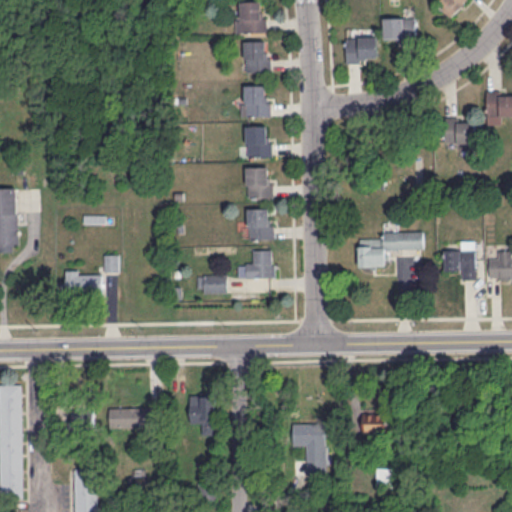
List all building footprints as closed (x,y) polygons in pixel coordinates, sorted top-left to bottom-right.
[(241,0),(262,0),(262,17),(267,17),(268,31),(243,31),(243,18),(241,18),(241,0)] [(469,0),(439,0),(437,3),(452,18),(469,0)] [(417,17),(385,17),(385,38),(417,38),(417,17)] [(347,37),(360,37),(360,35),(378,35),(378,56),(366,56),(366,59),(361,59),(361,62),(348,62),(347,37)] [(246,39),(266,39),(267,56),(272,56),(272,70),(247,70),(247,57),(246,57),(246,39)] [(246,84),(266,83),(267,100),(272,100),(272,114),(247,115),(247,101),(246,101),(246,84)] [(487,117),(511,117),(511,90),(487,90),(487,117)] [(475,117),(445,117),(445,142),(475,142),(475,117)] [(247,125),(268,124),(268,141),(273,141),(273,155),(249,156),(248,142),(247,142),(247,125)] [(248,165),(268,165),(269,182),(274,182),(274,196),(249,197),(249,183),(248,183),(248,165)] [(0,187),(0,249),(19,249),(18,187),(0,187)] [(249,207),(270,207),(270,224),(275,224),(275,238),(251,238),(251,225),(249,225),(249,207)] [(361,238),(384,237),(384,221),(400,222),(400,231),(425,230),(425,247),(386,248),(386,254),(389,254),(389,259),(385,259),(386,264),(377,265),(377,268),(372,268),(371,265),(360,266),(359,245),(361,245),(361,238)] [(461,240),(476,239),(478,278),(463,279),(463,269),(446,270),(445,249),(461,249),(461,240)] [(254,249),(273,249),(273,264),(276,264),(276,276),(247,276),(247,262),(254,262),(254,249)] [(499,250),(511,249),(511,275),(511,276),(511,279),(500,278),(500,275),(490,275),(490,257),(499,257),(499,250)] [(106,270),(120,270),(120,254),(106,254),(106,270)] [(103,292),(103,270),(67,270),(67,292),(103,292)] [(205,273),(228,273),(228,291),(205,291),(205,273)] [(22,383),(0,384),(1,498),(24,497),(22,383)] [(192,395),(192,423),(203,423),(203,434),(217,434),(217,395),(192,395)] [(95,405),(72,406),(72,427),(95,427),(95,405)] [(110,406),(110,427),(154,427),(154,406),(110,406)] [(363,433),(390,433),(390,413),(363,413),(363,433)] [(294,444),(308,444),(308,473),(328,473),(328,422),(294,422),(294,444)] [(398,467),(378,467),(378,486),(398,486),(398,467)] [(76,511),(99,511),(99,468),(76,468),(76,511)] [(218,499),(218,482),(199,482),(199,499),(218,499)]
